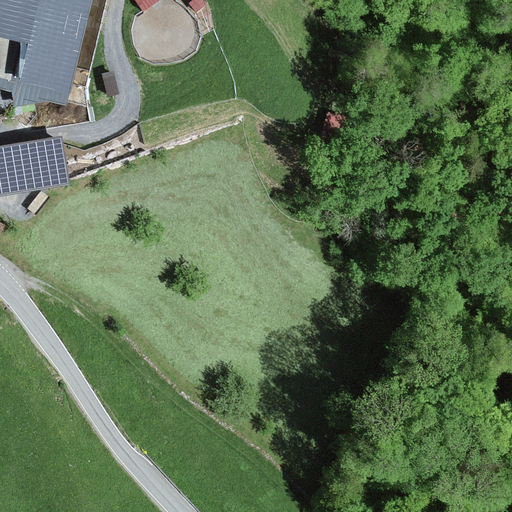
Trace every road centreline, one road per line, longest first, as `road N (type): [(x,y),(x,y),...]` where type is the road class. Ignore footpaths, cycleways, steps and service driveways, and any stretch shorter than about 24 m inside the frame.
road 1 (track): [(313,511),(96,320),(0,271)]
road 2 (unclassified): [(178,511),(110,434),(0,281)]
road 3 (track): [(128,0),(124,70),(132,126),(0,137)]
road 4 (track): [(351,511),(511,454)]
